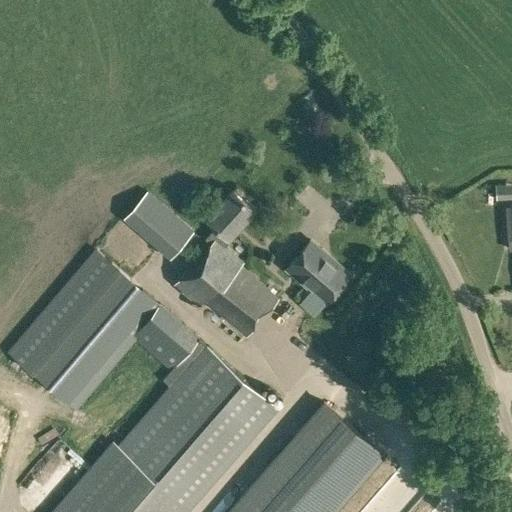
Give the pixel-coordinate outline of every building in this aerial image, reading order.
[(511,184),(496,185),(496,198),(511,197),(511,184)] [(203,299),(247,335),(279,298),(240,264),(243,261),(222,243),(255,208),(233,188),(206,218),(216,226),(205,237),(211,243),(175,282),(200,303),(203,299)] [(173,257),(195,233),(147,190),(125,213),(173,257)] [(298,277),(326,302),(351,274),(330,257),(327,261),(307,243),(289,263),(301,273),(298,277)] [(50,511),(183,511),(277,405),(155,299),(130,278),(147,259),(134,249),(118,268),(97,249),(10,352),(31,370),(68,401),(77,407),(136,340),(171,370),(164,379),(171,384),(119,443),(113,438),(50,511)] [(334,511),(386,453),(323,399),(225,511),(334,511)] [(36,511),(46,511),(82,462),(56,444),(35,474),(40,477),(22,502),(36,511)]
